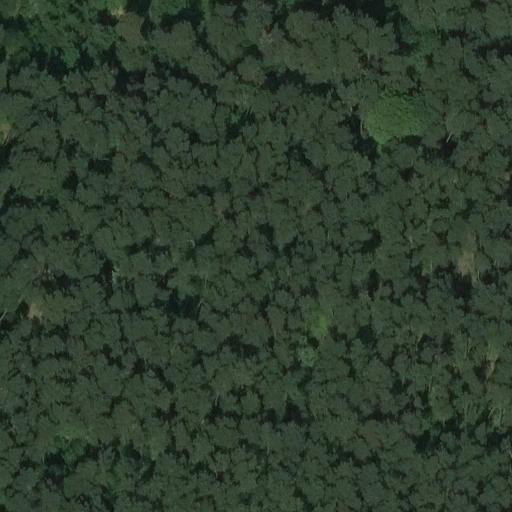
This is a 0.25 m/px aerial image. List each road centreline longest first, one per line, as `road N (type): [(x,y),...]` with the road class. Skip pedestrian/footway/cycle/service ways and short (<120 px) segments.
road 1 (track): [(0,95),(378,129),(511,127)]
road 2 (track): [(45,99),(46,511)]
